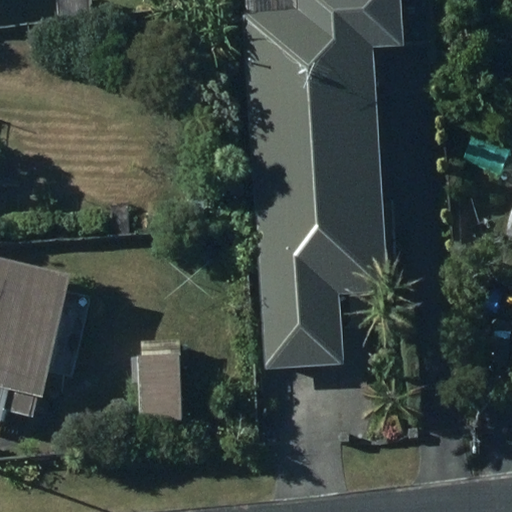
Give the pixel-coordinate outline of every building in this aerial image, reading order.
[(282,0),(284,26),(236,29),(257,378),(333,373),(329,308),(371,305),(356,64),(385,62),(381,0),(282,0)] [(163,207),(164,233),(198,231),(197,205),(163,207)] [(511,239),(497,274),(511,280),(511,239)] [(0,423),(22,428),(52,292),(0,280),(0,423)] [(126,368),(129,431),(169,428),(166,366),(126,368)]
